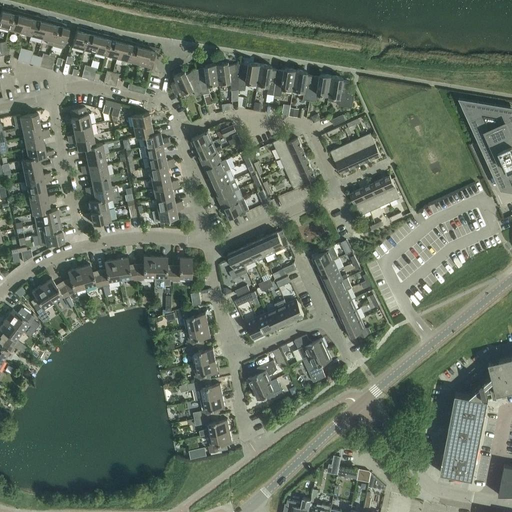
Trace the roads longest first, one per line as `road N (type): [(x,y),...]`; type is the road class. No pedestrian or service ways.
road 1 (residential): [(336,191),(308,126),(234,114),(177,134)]
road 2 (tertiary): [(361,403),(511,278)]
road 3 (residential): [(426,481),(444,390),(491,351),(511,345)]
road 4 (residential): [(81,248),(51,96)]
road 5 (residential): [(51,96),(72,84),(165,107),(177,134)]
road 6 (tertiary): [(252,504),(361,403)]
road 7 (residential): [(205,242),(336,191)]
road 8 (residential): [(81,248),(148,237),(205,242)]
road 9 (residential): [(232,361),(205,242)]
